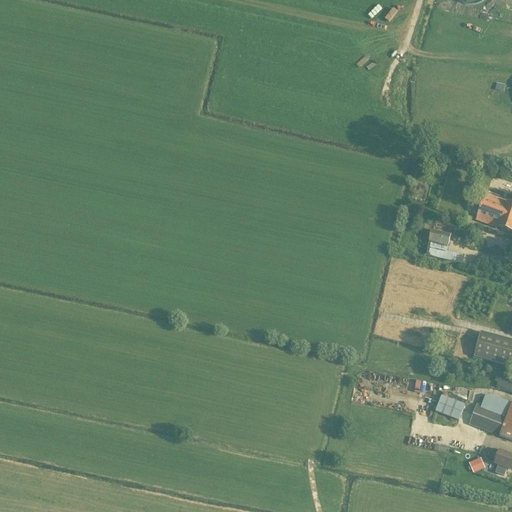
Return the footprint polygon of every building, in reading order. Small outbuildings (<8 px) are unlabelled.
[(497,84),(496,91),(504,93),(505,86),(497,84)] [(511,233),(511,204),(486,195),(477,221),(511,233)] [(432,232),(426,258),(452,263),(461,266),(463,258),(453,256),(447,255),(451,236),(432,232)] [(511,367),(511,341),(481,333),(474,358),(511,367)] [(511,383),(496,378),(495,383),(498,384),(496,388),(511,393),(511,383)] [(442,399),(437,414),(459,423),(465,406),(442,399)] [(500,437),(507,417),(477,405),(469,425),(500,437)] [(511,405),(507,417),(500,437),(511,441),(511,405)] [(511,471),(511,455),(504,453),(503,453),(496,451),(492,461),(500,463),(499,466),(511,471)] [(484,469),(480,459),(470,463),(474,473),(484,469)]
